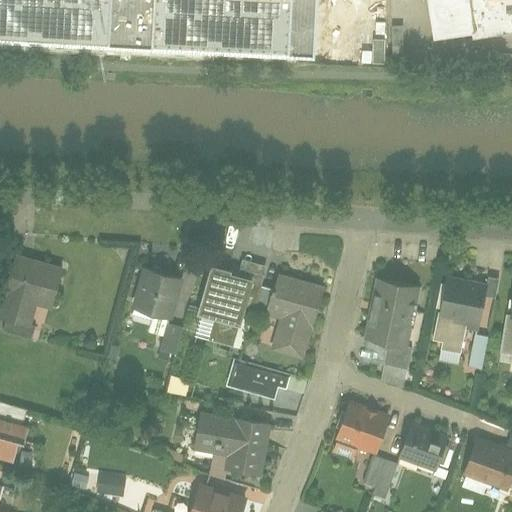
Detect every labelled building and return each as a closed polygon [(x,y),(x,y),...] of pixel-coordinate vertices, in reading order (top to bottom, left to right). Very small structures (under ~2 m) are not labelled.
[(0,0),(0,49),(385,66),(389,0),(0,0)] [(511,26),(511,0),(433,0),(440,34),(480,27),(481,32),(511,26)] [(209,339),(246,348),(267,265),(228,255),(229,251),(215,247),(198,313),(215,317),(209,339)] [(11,255),(0,296),(0,312),(37,322),(41,305),(56,309),(66,269),(11,255)] [(143,265),(132,307),(171,318),(183,276),(143,265)] [(327,286),(281,273),(269,314),(283,318),(273,351),(300,359),(310,326),(315,327),(327,286)] [(481,325),(489,283),(448,275),(440,317),(481,325)] [(421,284),(376,277),(365,339),(410,347),(421,284)] [(476,333),(471,365),(483,367),(488,335),(476,333)] [(298,413),(308,379),(236,357),(226,392),(298,413)] [(171,378),(169,391),(188,394),(190,381),(171,378)] [(0,456),(14,460),(19,441),(25,443),(34,409),(0,400),(0,456)] [(335,441),(377,454),(390,415),(348,401),(335,441)] [(264,474),(271,425),(230,419),(229,423),(200,418),(196,444),(225,449),(222,468),(264,474)] [(411,424),(398,461),(437,474),(449,436),(411,424)] [(511,450),(475,437),(462,474),(509,490),(511,482),(511,450)] [(375,488),(374,493),(385,498),(399,463),(375,453),(363,483),(375,488)] [(98,495),(125,497),(126,476),(100,473),(98,495)] [(190,511),(245,511),(249,499),(200,483),(190,511)]
